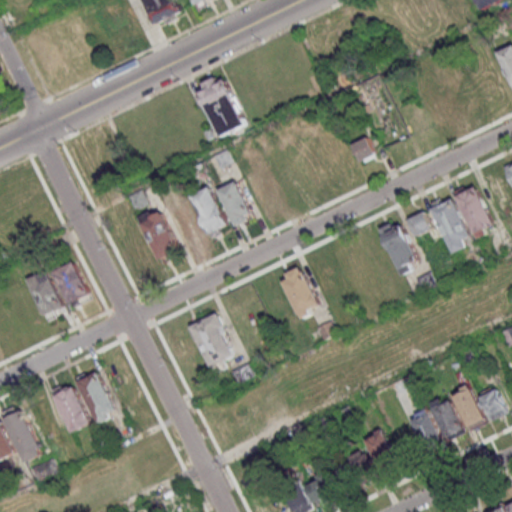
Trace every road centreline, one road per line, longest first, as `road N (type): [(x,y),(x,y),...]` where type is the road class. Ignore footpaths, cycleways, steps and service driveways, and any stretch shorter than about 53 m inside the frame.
road 1 (residential): [(511,131),(0,380)]
road 2 (residential): [(225,511),(37,128)]
road 3 (tertiary): [(296,0),(0,146)]
road 4 (residential): [(511,455),(398,511)]
